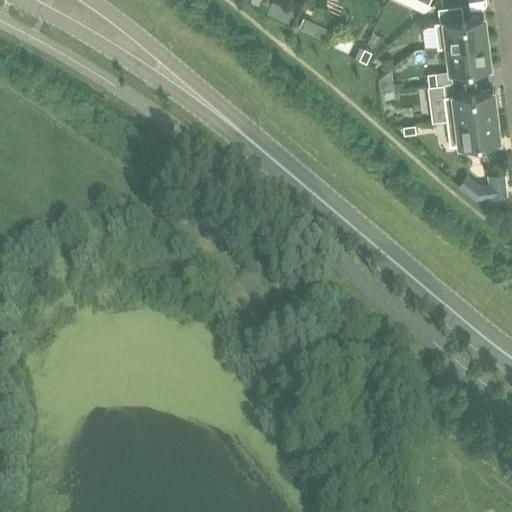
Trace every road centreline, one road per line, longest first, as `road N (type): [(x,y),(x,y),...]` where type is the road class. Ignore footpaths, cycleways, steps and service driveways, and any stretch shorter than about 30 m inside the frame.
road 1 (tertiary): [(21,0),(285,168)]
road 2 (tertiary): [(285,168),(511,359)]
road 3 (tertiary): [(285,168),(86,0)]
